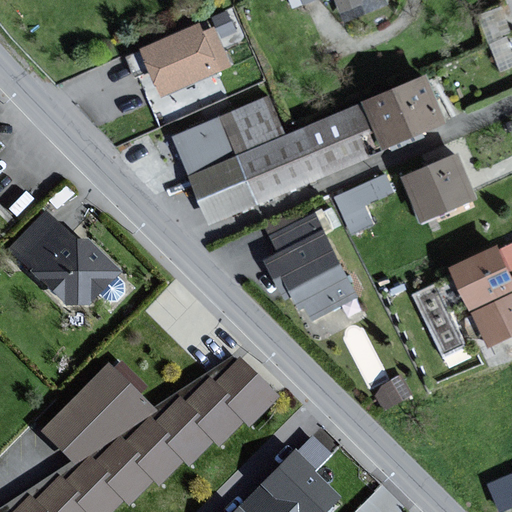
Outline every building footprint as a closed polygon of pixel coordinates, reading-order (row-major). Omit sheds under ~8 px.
[(295,0),(300,10),(322,0),(343,0),(350,15),(383,0),(295,0)] [(201,23),(145,47),(164,91),(231,62),(215,26),(204,30),(201,23)] [(451,123),(431,77),(371,103),(383,133),(390,149),(451,123)] [(209,225),(390,149),(383,133),(378,135),(365,105),(291,136),(275,97),(173,137),(209,225)] [(463,156),(409,177),(428,224),(482,202),(463,156)] [(388,181),(345,199),(359,232),(379,223),(373,207),(395,198),(388,181)] [(361,300),(321,209),(273,230),(285,255),(277,258),(294,298),(304,293),(316,320),(361,300)] [(74,240),(48,215),(12,253),(70,309),(91,309),(103,297),(112,306),(122,304),(129,298),(129,287),(121,279),(124,276),(80,234),(74,240)] [(511,289),(511,270),(502,252),(460,274),(478,308),(511,289)] [(511,338),(511,299),(480,315),(496,347),(511,338)] [(157,410),(112,365),(43,434),(75,465),(3,511),(120,511),(128,504),(133,509),(158,484),(163,489),(187,464),(192,470),(217,444),(222,450),(248,424),(253,429),(283,399),(238,356),(157,410)] [(401,375),(375,396),(386,409),(411,395),(401,375)] [(292,452),(234,511),(327,511),(341,498),(292,452)] [(511,477),(495,485),(506,511),(507,511),(511,510),(511,477)]
